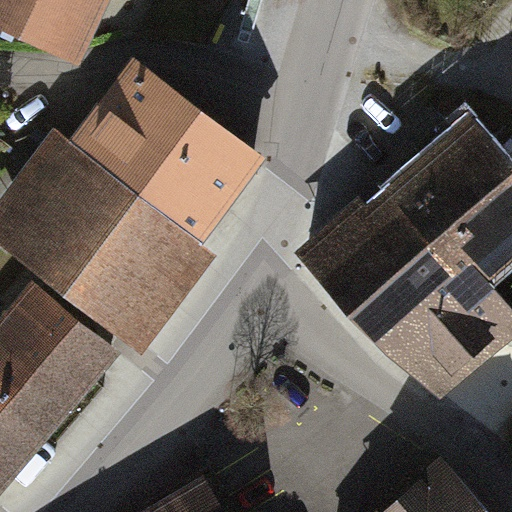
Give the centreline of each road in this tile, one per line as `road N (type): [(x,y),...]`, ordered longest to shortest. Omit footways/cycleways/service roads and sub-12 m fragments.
road 1 (residential): [(511,499),(263,273)]
road 2 (residential): [(306,109),(137,50),(72,68),(0,67)]
road 3 (tertiary): [(56,511),(169,409),(263,273)]
road 4 (tertiary): [(263,273),(306,109)]
